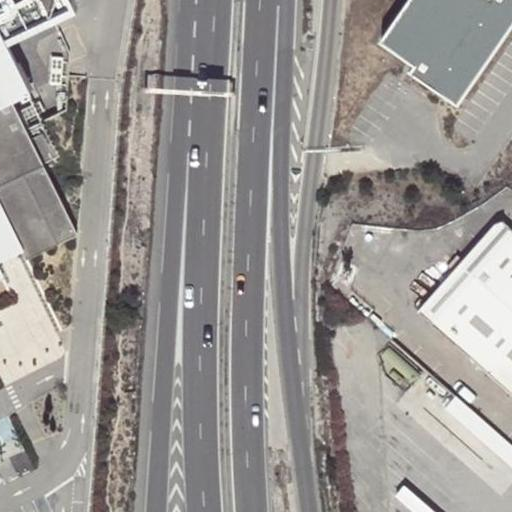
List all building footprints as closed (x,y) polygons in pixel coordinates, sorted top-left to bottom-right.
[(511,0),(404,0),(378,38),(412,62),(408,68),(456,102),(511,21),(511,0)] [(0,271),(1,271),(0,268),(0,256),(1,258),(16,251),(13,245),(18,242),(21,248),(42,238),(12,179),(22,173),(60,155),(47,130),(27,140),(5,97),(25,87),(0,36),(0,271)] [(12,179),(42,238),(21,248),(26,258),(57,242),(22,173),(12,179)] [(511,232),(501,222),(421,309),(435,321),(432,324),(511,395),(511,232)] [(511,447),(456,398),(445,411),(501,461),(511,448),(511,447)] [(511,448),(501,461),(511,470),(511,448)]
